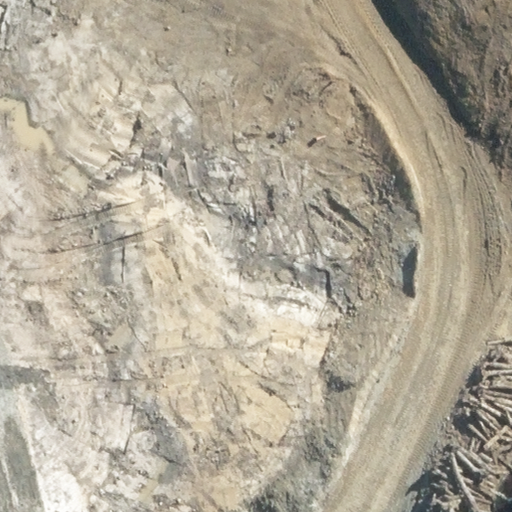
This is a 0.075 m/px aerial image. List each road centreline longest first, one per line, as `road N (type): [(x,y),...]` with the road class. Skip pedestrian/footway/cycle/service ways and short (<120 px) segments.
road 1 (track): [(62,511),(0,53),(13,0)]
road 2 (trunk): [(140,0),(0,477)]
road 3 (trunk): [(0,169),(50,0)]
